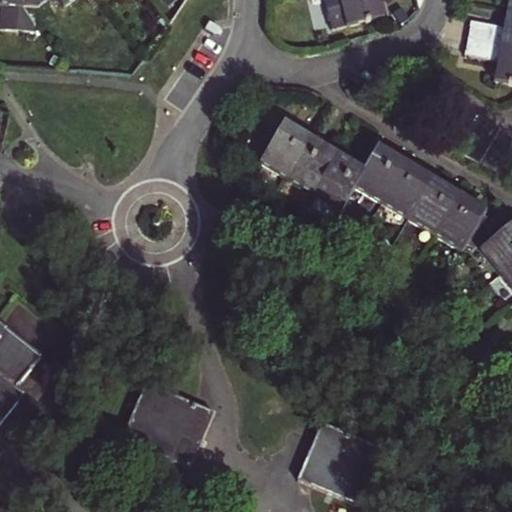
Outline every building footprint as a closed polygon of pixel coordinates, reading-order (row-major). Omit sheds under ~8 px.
[(0,0),(0,26),(30,30),(30,25),(22,14),(22,11),(23,0),(0,0)] [(79,0),(23,0),(22,11),(36,11),(52,0),(53,0),(64,12),(79,0)] [(323,0),(331,31),(384,18),(380,0),(323,0)] [(470,43),(511,50),(511,13),(508,13),(504,32),(473,27),(470,43)] [(495,85),(511,87),(511,50),(470,43),(466,60),(499,65),(495,85)] [(471,130),(493,143),(500,131),(478,118),(471,130)] [(262,169),(289,184),(312,144),(285,129),(262,169)] [(463,143),(485,156),(493,143),(471,130),(463,143)] [(457,153),(479,166),(485,156),(463,143),(457,153)] [(289,184),(316,200),(339,160),(312,144),(289,184)] [(356,193),(383,208),(406,168),(380,152),(365,175),(356,193)] [(342,214),(356,193),(365,175),(339,160),(316,200),(342,214)] [(383,208),(410,224),(433,184),(406,168),(383,208)] [(410,224),(437,239),(460,199),(433,184),(410,224)] [(437,239),(463,255),(468,247),(483,221),(487,215),(460,199),(437,239)] [(499,280),(511,269),(511,229),(505,235),(483,221),(468,247),(479,253),(499,280)] [(489,288),(508,312),(511,308),(511,269),(499,280),(489,288)] [(0,427),(26,395),(17,389),(41,358),(0,325),(0,427)] [(213,417),(146,387),(121,444),(189,473),(213,417)] [(354,506),(378,447),(322,424),(298,483),(354,506)]
